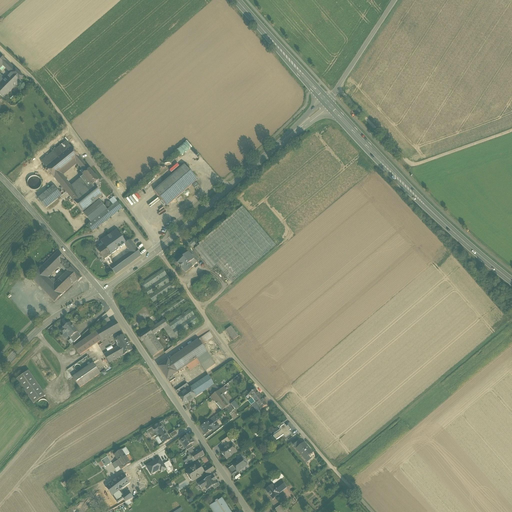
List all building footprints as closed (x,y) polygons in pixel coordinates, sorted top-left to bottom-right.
[(11,66),(0,56),(0,67),(2,66),(5,69),(7,71),(11,66)] [(23,78),(15,70),(11,74),(19,82),(23,78)] [(11,74),(1,85),(0,84),(0,85),(8,94),(19,82),(11,74)] [(8,94),(0,85),(0,96),(3,99),(8,94)] [(65,141),(40,162),(46,169),(71,148),(65,141)] [(71,148),(46,169),(56,181),(62,176),(59,173),(74,161),(76,164),(81,160),(71,148)] [(89,170),(81,160),(76,164),(84,174),(89,170)] [(184,165),(154,192),(167,207),(197,180),(184,165)] [(98,181),(89,170),(84,174),(82,176),(83,177),(91,187),(93,185),(98,181)] [(83,177),(78,181),(77,180),(75,182),(76,182),(70,187),(62,176),(56,181),(82,213),(97,201),(88,190),(91,187),(83,177)] [(33,187),(33,189),(39,189),(40,177),(29,177),(28,187),(33,187)] [(102,196),(93,185),(91,187),(88,190),(97,201),(102,196)] [(53,187),(37,199),(45,209),(61,196),(53,187)] [(99,202),(84,215),(90,222),(106,210),(99,202)] [(117,203),(97,219),(102,225),(122,209),(117,203)] [(242,207),(198,244),(199,246),(216,265),(231,284),(275,246),(242,207)] [(97,219),(87,226),(92,233),(102,225),(97,219)] [(102,241),(100,242),(103,246),(104,246),(110,255),(124,245),(126,244),(125,244),(116,231),(105,239),(102,241)] [(130,241),(125,244),(126,244),(124,245),(127,249),(133,245),(130,241)] [(113,265),(109,267),(115,275),(141,256),(133,245),(127,249),(129,253),(113,265)] [(110,255),(104,246),(103,246),(97,250),(104,260),(107,257),(110,255)] [(216,265),(199,246),(194,250),(211,270),(216,265)] [(57,253),(41,267),(49,276),(60,265),(65,261),(57,253)] [(188,253),(183,258),(184,259),(177,264),(185,273),(192,268),(189,264),(193,260),(188,253)] [(113,265),(107,257),(104,260),(109,267),(113,265)] [(76,273),(65,261),(60,265),(67,272),(64,275),(73,284),(77,281),(78,282),(82,278),(76,273)] [(41,267),(30,278),(38,286),(49,276),(41,267)] [(163,269),(141,284),(153,302),(175,287),(163,269)] [(64,275),(55,284),(52,280),(50,282),(62,295),(73,284),(64,275)] [(62,295),(50,282),(41,290),(54,303),(62,295)] [(177,288),(154,304),(159,312),(182,296),(177,288)] [(182,297),(160,312),(164,319),(186,304),(182,297)] [(190,310),(168,325),(173,332),(175,336),(176,337),(199,322),(190,310)] [(108,318),(103,321),(106,326),(111,323),(108,318)] [(165,320),(149,330),(152,335),(153,334),(154,335),(163,328),(168,325),(165,320)] [(106,326),(96,332),(101,341),(101,342),(121,330),(115,321),(111,323),(106,326)] [(69,323),(63,329),(60,331),(63,335),(66,333),(70,338),(76,333),(71,327),(72,326),(69,323)] [(168,325),(163,328),(168,336),(173,332),(168,325)] [(238,337),(231,327),(227,330),(234,340),(238,337)] [(149,330),(138,338),(141,343),(142,342),(146,347),(150,344),(149,343),(156,339),(154,335),(153,334),(152,335),(149,330)] [(96,332),(74,347),(80,355),(101,341),(96,332)] [(209,332),(198,340),(202,346),(213,338),(209,332)] [(76,333),(70,338),(71,340),(73,342),(73,343),(80,337),(76,333)] [(132,350),(123,335),(114,340),(118,346),(120,345),(125,354),(123,355),(123,356),(132,350)] [(156,339),(149,343),(150,344),(146,347),(153,357),(164,350),(156,339)] [(168,361),(177,373),(186,366),(197,359),(194,356),(204,349),(202,346),(198,340),(168,361)] [(118,346),(104,355),(109,364),(123,355),(125,354),(120,345),(118,346)] [(204,349),(194,356),(197,359),(200,364),(206,372),(216,365),(204,349)] [(58,378),(42,354),(32,360),(48,384),(58,378)] [(197,359),(186,366),(190,371),(200,364),(197,359)] [(168,361),(158,368),(167,380),(172,377),(177,373),(168,361)] [(93,363),(72,378),(79,388),(100,374),(93,363)] [(72,367),(68,370),(71,376),(76,374),(72,367)] [(45,396),(28,371),(16,380),(33,405),(45,396)] [(208,375),(190,389),(196,398),(208,388),(213,385),(213,384),(208,375)] [(218,391),(213,385),(208,388),(213,395),(218,391)] [(223,387),(218,391),(222,395),(226,392),(223,387)] [(190,389),(178,397),(185,405),(196,398),(190,389)] [(213,395),(211,397),(216,403),(224,397),(222,395),(218,391),(213,395)] [(261,398),(255,391),(249,395),(255,403),(261,398)] [(230,405),(224,397),(216,403),(222,411),(230,405)] [(261,398),(255,403),(261,410),(267,406),(261,398)] [(208,423),(201,427),(205,435),(212,430),(213,431),(218,428),(217,426),(215,427),(213,424),(212,423),(209,425),(208,423)] [(159,424),(152,428),(156,434),(157,436),(163,445),(170,440),(163,430),(162,427),(159,424)] [(279,431),(273,435),(273,436),(274,435),(275,436),(273,437),(276,441),(283,436),(285,440),(291,435),(289,432),(290,431),(288,427),(286,428),(285,427),(286,427),(285,427),(279,431)] [(152,428),(146,432),(152,439),(157,436),(156,434),(152,428)] [(189,436),(180,442),(185,449),(191,444),(194,442),(189,436)] [(228,438),(220,443),(225,449),(231,445),(232,444),(228,438)] [(299,441),(293,446),(296,450),(302,445),(299,441)] [(315,457),(304,444),(302,445),(296,450),(307,463),(315,457)] [(225,449),(220,452),(226,460),(235,453),(232,449),(233,448),(231,445),(225,449)] [(125,449),(115,455),(118,461),(112,465),(115,470),(118,467),(120,471),(130,464),(125,457),(129,454),(125,449)] [(200,449),(191,456),(193,458),(194,461),(195,462),(204,455),(200,449)] [(107,457),(101,461),(101,462),(104,466),(105,468),(111,464),(107,457)] [(145,464),(150,475),(159,470),(160,471),(166,469),(160,457),(145,464)] [(241,459),(232,466),(237,473),(246,466),(241,459)] [(198,465),(187,472),(192,480),(195,478),(196,479),(204,474),(198,465)] [(211,466),(203,471),(207,476),(211,473),(214,471),(211,466)] [(232,466),(227,469),(232,476),(237,473),(232,466)] [(270,480),(274,484),(283,477),(280,472),(270,480)] [(123,474),(105,487),(112,497),(119,491),(130,483),(123,474)] [(207,479),(199,484),(203,489),(205,488),(207,491),(212,487),(216,485),(216,484),(215,482),(215,481),(213,477),(212,478),(211,477),(207,479)] [(281,481),(274,487),(279,494),(286,489),(281,481)] [(274,487),(272,485),(265,491),(273,500),(280,495),(279,494),(274,487)] [(112,497),(105,487),(103,489),(110,499),(112,497)] [(110,499),(103,489),(101,491),(107,500),(108,500),(110,499)] [(119,491),(112,497),(116,501),(120,498),(123,496),(119,491)] [(131,493),(124,497),(126,501),(134,497),(131,493)] [(229,511),(221,499),(218,501),(217,500),(215,502),(215,503),(212,506),(215,511),(214,511),(229,511)] [(107,500),(102,505),(104,508),(111,503),(108,500),(107,500)]
